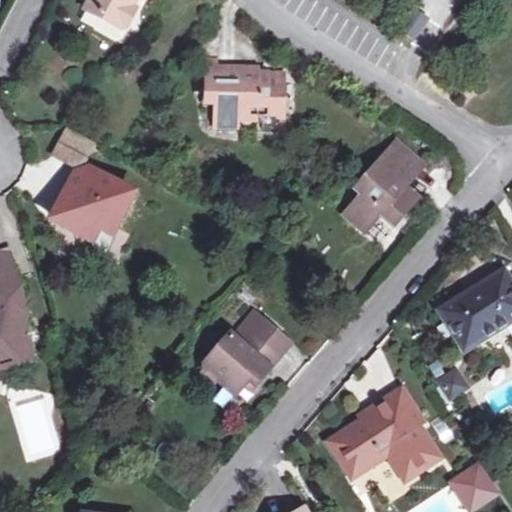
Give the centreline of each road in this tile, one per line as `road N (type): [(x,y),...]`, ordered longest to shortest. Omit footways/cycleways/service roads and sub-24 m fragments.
road 1 (residential): [(209,511),(502,165)]
road 2 (residential): [(502,165),(285,27),(259,0)]
